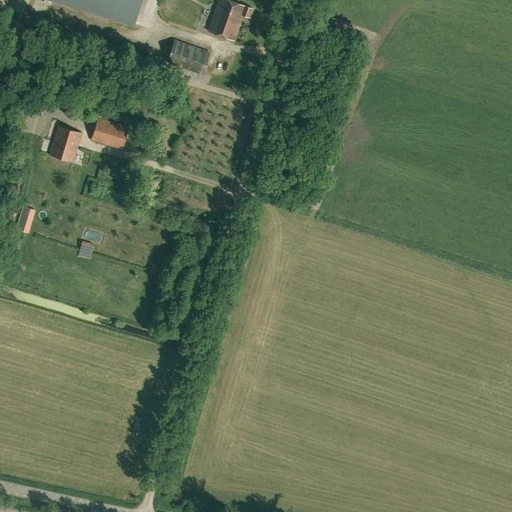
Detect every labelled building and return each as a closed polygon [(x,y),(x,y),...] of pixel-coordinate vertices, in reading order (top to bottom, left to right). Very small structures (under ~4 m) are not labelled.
[(40,0),(40,1),(134,29),(142,0),(40,0)] [(219,0),(208,31),(234,40),(243,15),(250,17),(253,8),(228,0),(219,0)] [(210,52),(175,40),(167,62),(203,74),(210,52)] [(97,118),(91,139),(122,149),(129,127),(97,118)] [(82,133),(58,125),(50,154),(73,161),(82,133)] [(35,210),(22,206),(15,229),(28,233),(35,210)] [(85,244),(83,257),(95,258),(97,245),(85,244)]
